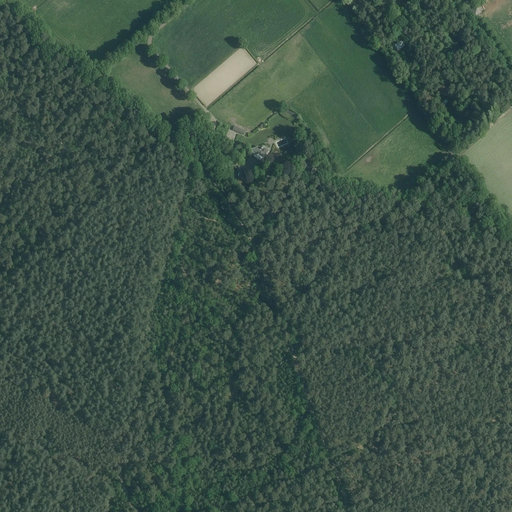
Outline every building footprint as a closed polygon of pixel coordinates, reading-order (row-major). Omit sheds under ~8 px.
[(480,17),(476,12),(471,15),(475,20),(480,17)] [(401,41),(393,46),(397,52),(405,46),(401,41)] [(401,59),(395,51),(391,54),(397,62),(401,59)] [(240,126),(221,119),(216,134),(234,141),(240,126)] [(261,151),(253,152),(253,158),(258,157),(266,162),(271,157),(261,151)] [(317,180),(310,171),(304,176),(311,185),(317,180)]
